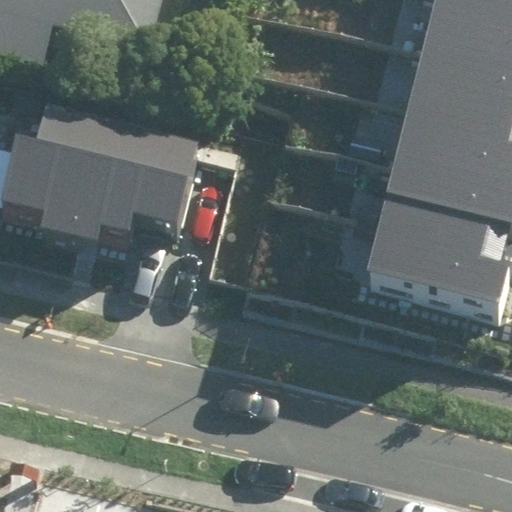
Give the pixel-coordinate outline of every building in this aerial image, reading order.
[(0,0),(0,72),(40,86),(52,46),(141,75),(165,0),(0,0)] [(511,20),(511,0),(440,0),(439,4),(511,20)] [(511,83),(511,20),(439,4),(425,63),(511,83)] [(511,145),(511,83),(425,63),(411,122),(511,145)] [(511,207),(511,145),(411,122),(398,181),(511,207)] [(511,269),(511,207),(398,181),(384,239),(511,269)] [(507,330),(511,307),(511,269),(384,239),(370,298),(507,330)] [(0,372),(74,393),(103,287),(0,258),(0,372)] [(419,385),(325,261),(246,321),(340,445),(419,385)]
